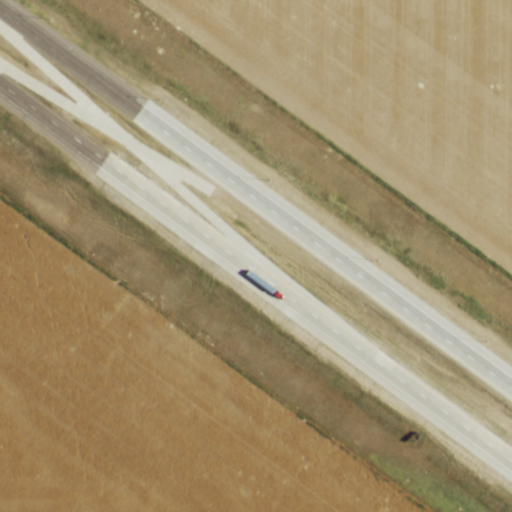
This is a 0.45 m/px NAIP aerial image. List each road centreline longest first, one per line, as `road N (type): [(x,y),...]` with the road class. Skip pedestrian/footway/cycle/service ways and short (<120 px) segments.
road 1 (motorway): [(0,82),(511,460)]
road 2 (motorway): [(511,381),(0,3)]
